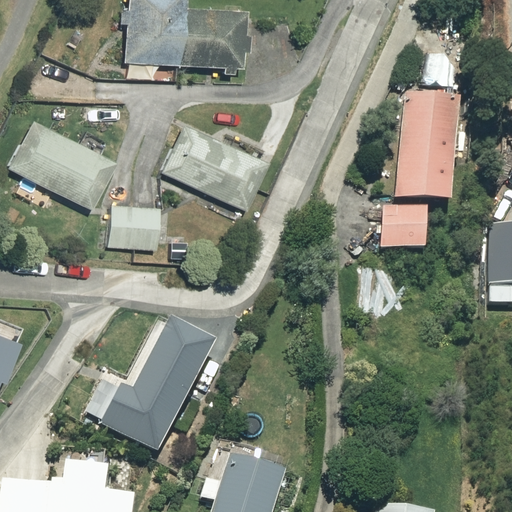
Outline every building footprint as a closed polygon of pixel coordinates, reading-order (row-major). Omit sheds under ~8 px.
[(182,11),(182,0),(125,0),(125,10),(118,10),(117,25),(124,26),(122,64),(221,69),(221,75),(232,76),(232,70),(240,70),(241,53),(246,54),(247,37),(242,37),(243,14),(182,11)] [(403,98),(394,202),(450,206),(458,102),(403,98)] [(28,124),(5,170),(89,212),(112,166),(28,124)] [(158,174),(244,213),(266,166),(249,158),(253,150),(223,136),(219,145),(180,127),(158,174)] [(105,248),(154,252),(157,210),(108,207),(105,248)] [(380,251),(423,255),(426,214),(383,211),(380,251)] [(213,506),(211,511),(272,511),(284,478),(228,460),(219,488),(205,483),(199,502),(213,506)]
